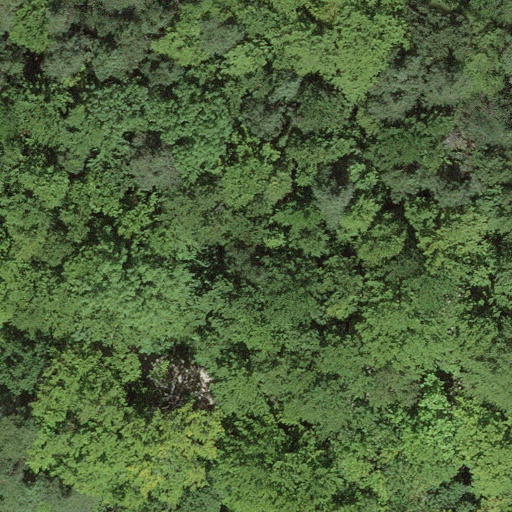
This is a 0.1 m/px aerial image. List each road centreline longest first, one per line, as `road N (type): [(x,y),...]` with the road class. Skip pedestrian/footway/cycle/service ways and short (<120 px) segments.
road 1 (track): [(444,0),(469,26),(490,99),(493,239),(443,345),(377,386)]
road 2 (track): [(511,373),(245,393),(128,351)]
road 3 (track): [(0,284),(128,351)]
